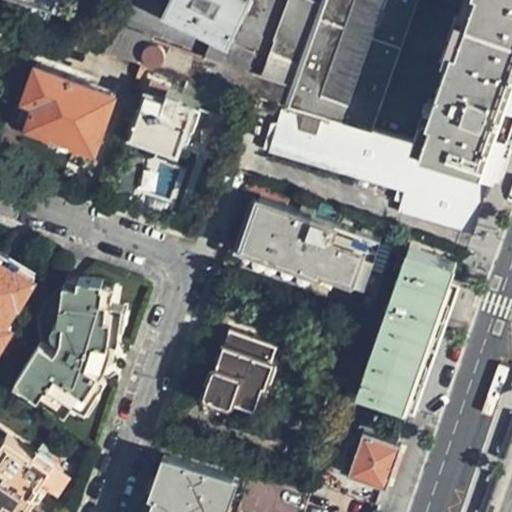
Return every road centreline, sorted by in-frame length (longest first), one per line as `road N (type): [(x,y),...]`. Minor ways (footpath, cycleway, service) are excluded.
road 1 (residential): [(0,200),(190,261),(105,511)]
road 2 (secondary): [(511,264),(426,511)]
